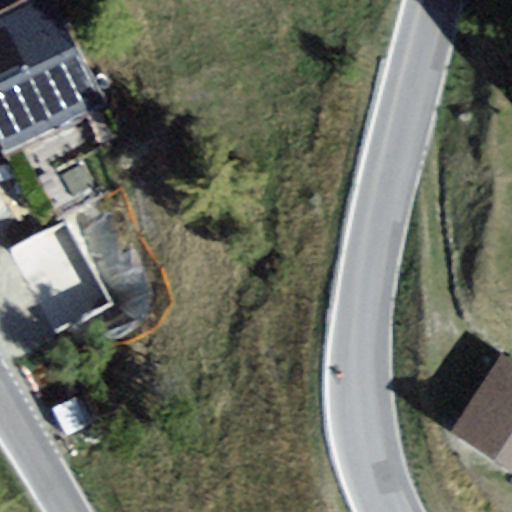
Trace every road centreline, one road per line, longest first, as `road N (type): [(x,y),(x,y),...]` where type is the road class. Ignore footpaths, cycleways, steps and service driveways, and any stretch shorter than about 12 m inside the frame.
road 1 (tertiary): [(387,511),(360,418),(363,321),(379,213),(433,0)]
road 2 (tertiary): [(0,400),(68,511)]
